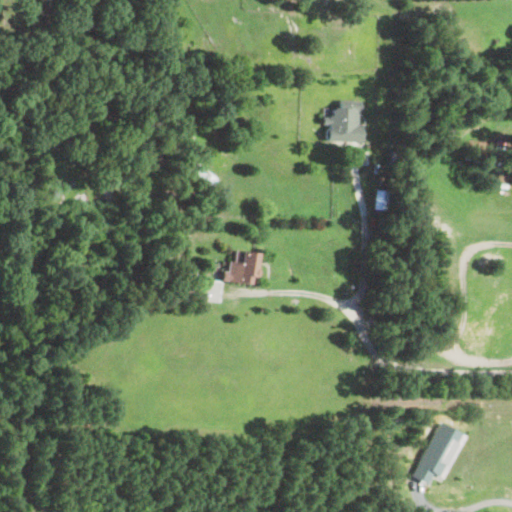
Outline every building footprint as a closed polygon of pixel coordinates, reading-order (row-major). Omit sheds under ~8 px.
[(359,115),(358,134),(357,134),(356,143),(326,141),(327,128),(328,128),(328,125),(321,125),(322,118),(327,119),(329,116),(329,113),(335,106),(349,106),(349,108),(358,108),(358,115),(359,115)] [(457,128),(450,140),(441,135),(448,123),(457,128)] [(400,144),(399,168),(388,168),(389,143),(400,144)] [(217,179),(207,190),(184,170),(193,159),(217,179)] [(390,194),(389,212),(372,210),(374,190),(387,192),(387,193),(390,194)] [(256,254),(255,269),(257,269),(256,278),(249,277),(248,285),(221,282),(222,272),(227,273),(228,262),(233,263),(234,251),(256,254)] [(427,483),(431,475),(441,480),(463,434),(437,421),(411,476),(427,483)]
